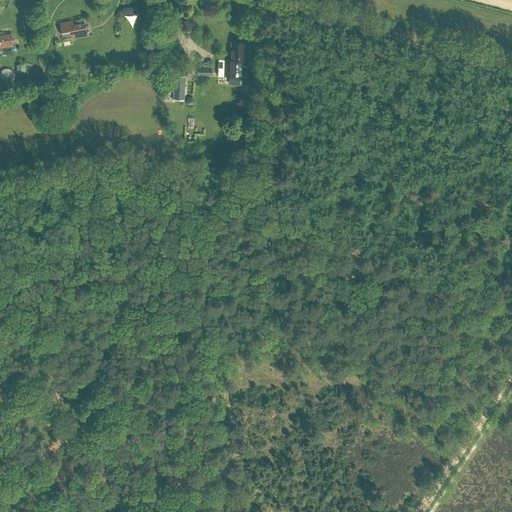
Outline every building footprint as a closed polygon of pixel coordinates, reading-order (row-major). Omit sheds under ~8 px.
[(74,37),(86,35),(84,23),(72,25),(72,21),(59,23),(62,36),(73,33),(74,37)] [(0,35),(0,47),(12,46),(11,34),(0,35)] [(223,75),(223,76),(229,76),(235,76),(236,61),(241,62),(241,61),(244,61),(245,43),(230,43),(230,60),(224,60),(223,75)] [(24,64),(16,65),(17,73),(25,72),(24,64)] [(197,67),(197,75),(210,76),(211,68),(197,67)] [(0,78),(1,79),(1,80),(2,81),(3,81),(4,81),(5,82),(7,82),(8,81),(9,81),(10,81),(11,80),(11,79),(12,78),(13,77),(13,76),(13,75),(13,74),(13,72),(12,71),(11,70),(10,69),(9,69),(8,68),(7,68),(6,68),(5,68),(4,68),(3,69),(2,69),(1,70),(0,71),(0,78)] [(175,76),(174,92),(184,92),(185,77),(175,76)] [(191,106),(193,105),(194,104),(194,103),(194,102),(195,102),(194,101),(194,100),(194,99),(193,99),(193,98),(192,98),(191,97),(190,97),(189,97),(188,97),(187,98),(186,99),(185,100),(185,101),(185,102),(185,103),(186,104),(186,105),(187,105),(187,106),(188,106),(189,106),(190,106),(191,106)] [(420,475),(427,479),(435,465),(428,461),(420,475)]
